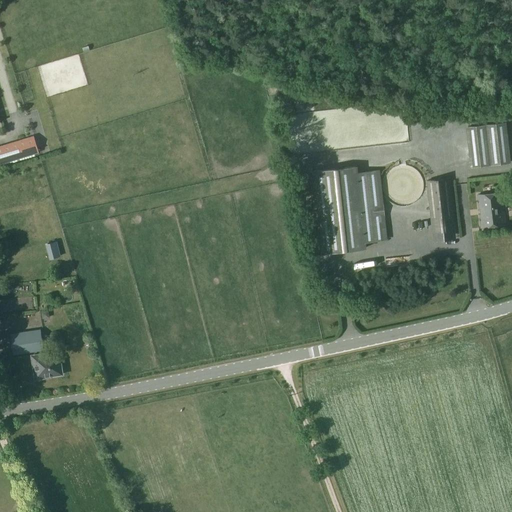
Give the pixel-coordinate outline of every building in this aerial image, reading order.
[(295,146),(314,142),(308,112),(292,115),(294,124),(291,125),(295,146)] [(473,167),(509,163),(504,122),(469,126),(473,167)] [(0,163),(38,152),(33,137),(0,146),(0,163)] [(364,248),(363,242),(385,240),(378,170),(356,172),(355,166),(312,171),(321,253),(364,248)] [(449,178),(427,181),(433,233),(455,231),(449,178)] [(482,228),(505,225),(502,192),(478,195),(482,228)] [(30,349),(42,347),(40,330),(11,334),(14,354),(30,352),(30,349)] [(62,375),(61,363),(58,363),(57,354),(43,356),(43,354),(32,356),(35,379),(42,378),(42,377),(50,375),(50,376),(62,375)]
